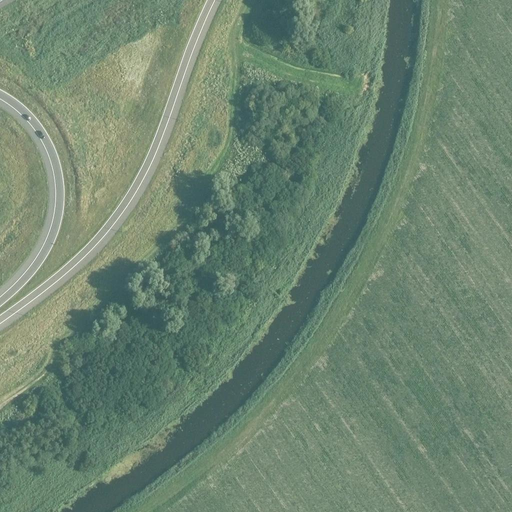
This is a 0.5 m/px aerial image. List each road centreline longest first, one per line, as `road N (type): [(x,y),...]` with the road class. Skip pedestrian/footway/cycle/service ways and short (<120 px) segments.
road 1 (motorway): [(0,321),(99,242),(133,195),(213,0)]
road 2 (motorway): [(0,95),(41,132),(60,196),(51,241),(0,303)]
